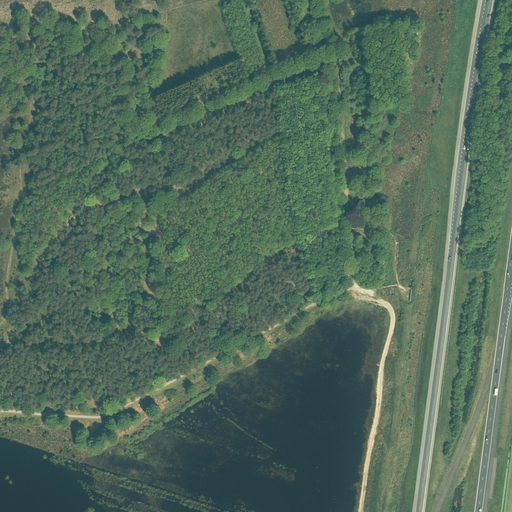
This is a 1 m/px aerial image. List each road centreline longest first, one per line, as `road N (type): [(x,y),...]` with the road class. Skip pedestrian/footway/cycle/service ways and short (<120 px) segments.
road 1 (motorway): [(489,0),(418,511)]
road 2 (track): [(0,325),(18,207),(31,191),(335,52)]
road 3 (track): [(355,286),(113,415),(0,413)]
road 4 (track): [(368,292),(388,307),(392,325),(361,511)]
road 5 (track): [(323,0),(334,35),(350,229)]
road 6 (motorway): [(437,511),(501,346)]
road 7 (motorway): [(479,511),(501,346)]
